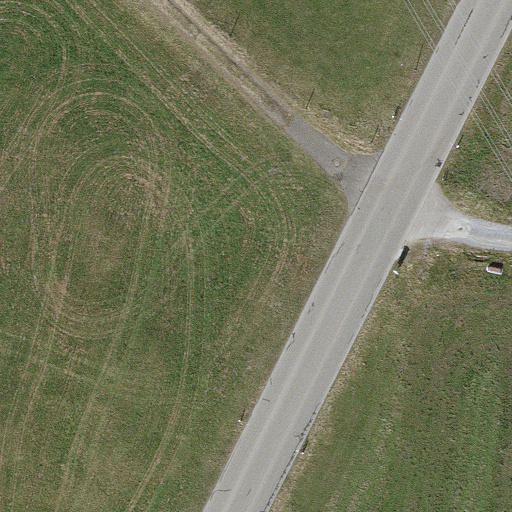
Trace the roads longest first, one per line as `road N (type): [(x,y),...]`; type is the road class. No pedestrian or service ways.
road 1 (tertiary): [(494,0),(235,511)]
road 2 (track): [(511,237),(389,204),(160,0)]
